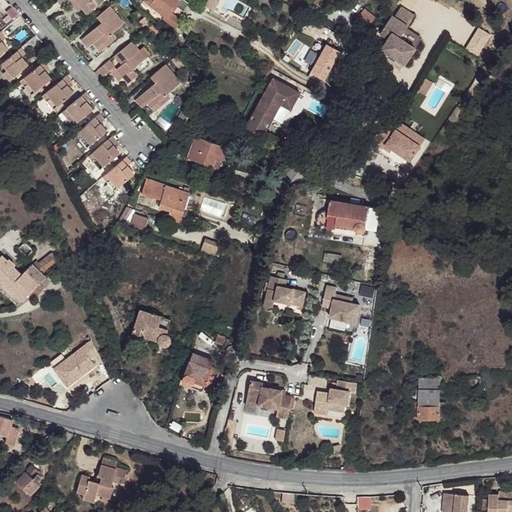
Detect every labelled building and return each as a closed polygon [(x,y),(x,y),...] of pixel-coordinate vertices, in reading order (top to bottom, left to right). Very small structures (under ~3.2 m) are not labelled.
[(71,0),(70,1),(78,11),(82,8),(75,0),(71,0)] [(75,0),(82,8),(88,14),(97,7),(97,6),(92,0),(75,0)] [(189,3),(185,0),(138,0),(141,3),(144,0),(144,1),(144,3),(144,4),(145,5),(147,6),(150,5),(166,17),(170,12),(176,5),(183,11),(189,3)] [(217,0),(206,0),(204,5),(212,10),(217,0)] [(99,24),(81,39),(86,46),(92,41),(94,43),(97,47),(103,42),(107,46),(116,38),(112,33),(124,23),(110,6),(97,17),(103,24),(100,26),(99,24)] [(387,38),(380,49),(404,64),(415,48),(400,38),(404,32),(415,15),(401,7),(394,17),(392,16),(384,28),(391,33),(387,38)] [(366,28),(376,17),(365,8),(355,20),(366,28)] [(181,20),(170,12),(166,17),(164,19),(175,27),(181,20)] [(145,18),(140,22),(146,30),(146,29),(151,25),(145,18)] [(146,29),(153,37),(159,31),(152,24),(151,25),(146,29)] [(391,33),(384,28),(380,34),(387,38),(391,33)] [(404,32),(400,38),(415,48),(419,42),(404,32)] [(139,50),(132,41),(115,55),(122,64),(116,69),(123,77),(128,84),(137,76),(132,69),(150,55),(144,47),(139,50)] [(302,57),(312,62),(321,46),(311,41),(302,57)] [(103,42),(97,47),(101,51),(107,46),(103,42)] [(340,51),(326,44),(310,73),(324,80),(340,51)] [(21,48),(2,63),(8,70),(13,77),(28,65),(22,57),(26,54),(21,48)] [(180,59),(176,55),(171,60),(175,64),(180,59)] [(98,70),(103,76),(110,70),(114,67),(115,66),(109,60),(98,70)] [(28,83),(24,87),(32,95),(45,84),(49,80),(51,78),(45,71),(49,67),(44,61),(24,78),(28,83)] [(135,100),(140,106),(146,101),(147,103),(151,108),(157,102),(160,106),(170,98),(166,94),(180,82),(165,64),(150,77),(155,82),(156,84),(154,86),(153,85),(135,100)] [(114,67),(110,70),(119,80),(123,77),(116,69),(114,67)] [(8,70),(4,73),(10,80),(13,77),(8,70)] [(66,76),(46,92),(51,98),(47,101),(54,109),(73,93),(69,88),(71,86),(69,83),(71,82),(66,76)] [(24,78),(20,81),(24,87),(28,83),(24,78)] [(293,105),(300,92),(273,78),(249,122),(266,131),(281,104),(283,99),(293,105)] [(425,78),(417,91),(425,95),(433,83),(425,78)] [(47,101),(51,98),(46,92),(42,96),(47,101)] [(85,93),(67,108),(71,114),(67,117),(74,125),(93,109),(89,105),(90,103),(88,100),(90,98),(85,93)] [(293,105),(283,99),(281,104),(290,110),(293,105)] [(157,102),(151,108),(154,111),(160,106),(157,102)] [(67,117),(71,114),(67,108),(58,115),(63,121),(67,117)] [(193,119),(196,115),(185,108),(178,120),(184,124),(189,116),(193,119)] [(99,114),(79,130),(84,136),(80,139),(87,147),(106,131),(100,123),(104,120),(99,114)] [(266,131),(249,122),(246,127),(264,135),(266,131)] [(392,149),(409,161),(420,146),(395,129),(390,122),(371,139),(390,152),(392,149)] [(420,146),(425,138),(400,122),(395,129),(420,146)] [(79,130),(75,134),(80,139),(84,136),(79,130)] [(328,139),(330,134),(315,131),(313,140),(320,140),(328,139)] [(112,136),(92,152),(97,158),(93,161),(100,169),(120,153),(116,148),(118,146),(115,143),(117,142),(112,136)] [(196,136),(188,158),(215,169),(218,168),(225,147),(196,136)] [(163,160),(174,166),(180,155),(169,148),(163,160)] [(92,152),(89,156),(93,161),(97,158),(92,152)] [(131,163),(126,157),(107,174),(111,179),(107,182),(114,190),(134,174),(127,166),(131,163)] [(107,174),(103,177),(107,182),(111,179),(107,174)] [(183,191),(147,178),(142,194),(162,200),(159,208),(171,211),(168,218),(180,222),(182,215),(185,216),(187,212),(184,211),(189,193),(189,192),(190,189),(185,187),(183,191)] [(377,231),(380,208),(331,200),(326,227),(336,229),(337,225),(356,228),(357,231),(359,232),(360,233),(363,233),(365,231),(366,229),(377,231)] [(129,215),(132,210),(127,207),(124,212),(129,215)] [(124,212),(118,221),(123,224),(129,215),(124,212)] [(148,218),(134,213),(130,225),(144,230),(148,218)] [(204,242),(201,250),(215,255),(218,247),(204,242)] [(52,252),(39,263),(43,268),(43,269),(57,258),(52,252)] [(21,274),(1,255),(0,256),(0,280),(22,301),(32,290),(37,295),(44,288),(39,283),(45,276),(40,271),(43,268),(39,263),(37,260),(33,264),(32,263),(21,274)] [(101,269),(90,263),(79,280),(85,293),(95,282),(92,280),(96,273),(98,274),(101,269)] [(77,278),(83,268),(77,265),(71,274),(77,278)] [(287,279),(271,276),(266,298),(274,300),(302,306),(305,292),(285,287),(287,279)] [(337,287),(327,285),(323,302),(333,304),(332,308),(330,317),(356,323),(360,304),(352,303),(353,298),(336,294),(337,287)] [(274,300),(266,298),(264,305),(273,307),(274,300)] [(167,329),(158,326),(161,317),(161,316),(140,309),(131,337),(153,345),(155,340),(158,341),(159,343),(161,345),(164,346),(166,346),(168,345),(169,344),(170,343),(170,340),(170,338),(169,336),(168,335),(166,334),(168,329),(167,329)] [(170,320),(161,317),(158,326),(167,329),(170,320)] [(226,338),(218,334),(215,341),(223,344),(226,338)] [(91,342),(54,369),(66,384),(94,367),(89,359),(96,354),(91,342)] [(213,360),(193,353),(182,380),(183,384),(202,390),(205,384),(214,388),(220,370),(211,366),(213,360)] [(440,378),(420,378),(420,401),(412,401),(412,418),(419,418),(440,418),(445,418),(445,402),(440,402),(440,378)] [(250,380),(246,405),(258,407),(258,405),(277,408),(276,416),(288,418),(292,396),(285,395),(285,391),(268,387),(262,386),(262,383),(262,382),(250,380)] [(357,383),(339,380),(337,389),(337,391),(331,390),(331,393),(318,391),(315,412),(328,414),(329,409),(344,412),(346,404),(348,405),(350,392),(355,392),(357,383)] [(394,411),(397,382),(392,382),(389,410),(394,411)] [(0,434),(7,437),(5,443),(13,445),(19,429),(11,426),(13,420),(0,415),(0,434)] [(103,457),(101,465),(115,469),(116,468),(117,462),(103,457)] [(16,481),(29,494),(39,484),(36,482),(42,475),(32,465),(16,481)] [(84,494),(83,499),(94,502),(96,494),(103,496),(110,498),(113,487),(111,486),(113,479),(121,481),(120,483),(123,483),(127,471),(116,468),(115,469),(101,465),(98,476),(101,477),(99,483),(89,480),(90,477),(81,475),(76,492),(84,494)] [(283,492),(282,503),(294,504),(295,493),(283,492)] [(511,511),(511,492),(500,492),(500,495),(489,494),(489,500),(488,511),(511,511)] [(467,511),(469,495),(445,493),(442,511),(467,511)] [(357,497),(358,510),(371,509),(371,497),(357,497)]
